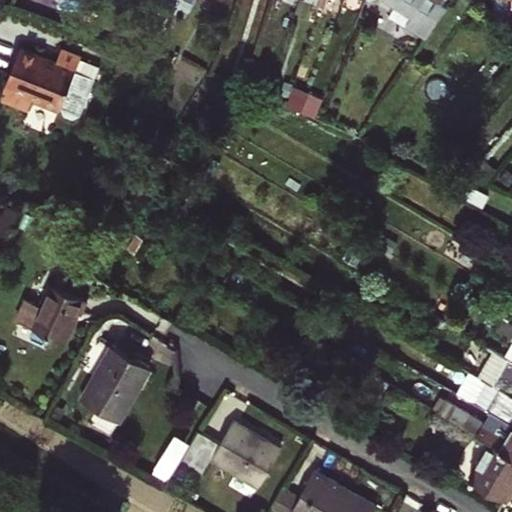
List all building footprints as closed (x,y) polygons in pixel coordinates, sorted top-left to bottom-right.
[(428,37),(449,5),(445,2),(446,0),(395,0),(394,3),(414,17),(410,24),(428,37)] [(68,100),(85,53),(65,46),(61,60),(24,47),(5,99),(33,109),(38,95),(66,105),(68,100)] [(105,60),(85,53),(68,100),(70,106),(81,110),(87,108),(105,60)] [(323,100),(309,94),(302,112),(316,117),(323,100)] [(172,160),(160,153),(145,178),(157,185),(172,160)] [(130,198),(142,179),(131,173),(119,192),(130,198)] [(144,180),(131,201),(150,211),(162,190),(144,180)] [(173,195),(194,208),(206,187),(195,181),(190,189),(181,183),(173,195)] [(146,212),(133,204),(122,223),(135,230),(146,212)] [(82,315),(90,300),(53,283),(43,305),(28,299),(18,319),(65,341),(78,313),(82,315)] [(511,299),(499,319),(503,321),(511,326),(511,299)] [(511,377),(511,379),(504,392),(511,396),(511,362),(433,315),(427,324),(482,356),(480,359),(511,377)] [(511,326),(503,321),(497,331),(511,339),(511,326)] [(121,421),(152,368),(113,345),(83,399),(121,421)] [(389,382),(369,370),(362,381),(383,393),(389,382)] [(511,396),(504,392),(502,391),(489,412),(511,425),(511,396)] [(222,409),(241,416),(247,402),(228,394),(222,409)] [(511,425),(489,412),(484,421),(442,397),(435,410),(491,442),(511,454),(511,425)] [(220,443),(201,432),(183,462),(205,475),(214,459),(261,486),(283,448),(234,419),(220,443)] [(170,477),(191,438),(177,430),(156,469),(170,477)] [(511,454),(491,442),(470,479),(505,499),(511,487),(511,454)] [(302,494),(285,485),(271,510),(275,511),(373,511),(378,504),(317,468),(302,494)]
